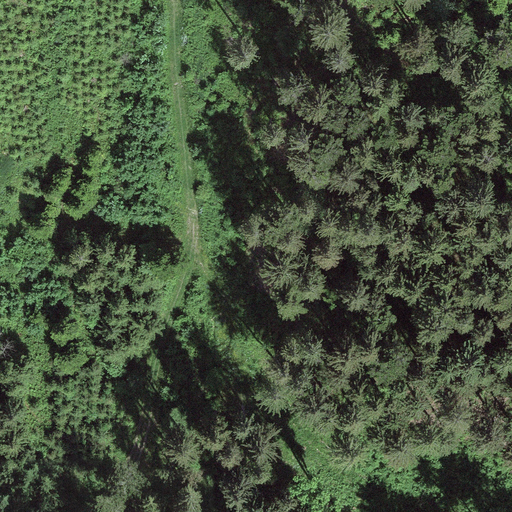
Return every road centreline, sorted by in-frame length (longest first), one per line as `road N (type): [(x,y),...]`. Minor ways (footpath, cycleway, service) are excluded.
road 1 (track): [(180,0),(182,151),(197,244),(155,359),(128,474),(100,511)]
road 2 (track): [(197,244),(279,414),(338,468),(460,509)]
